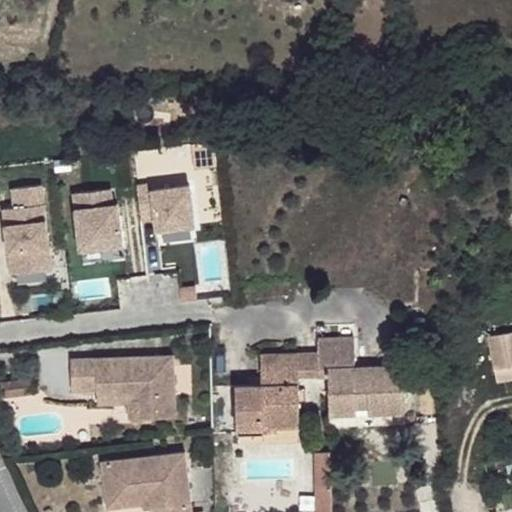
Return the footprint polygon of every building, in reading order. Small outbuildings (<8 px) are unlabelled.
[(153,183),(137,185),(141,218),(156,217),(158,228),(194,224),(190,185),(154,189),(153,183)] [(14,206),(3,208),(11,272),(51,267),(41,184),(11,187),(14,206)] [(122,257),(119,186),(73,188),(76,260),(122,257)] [(423,320),(405,322),(406,331),(424,330),(423,320)] [(424,330),(406,331),(406,340),(424,339),(424,330)] [(511,330),(489,335),(497,379),(511,376),(511,330)] [(317,338),(318,375),(328,375),(329,427),(357,426),(356,407),(356,400),(368,400),(368,406),(368,413),(404,412),(403,365),(354,366),(354,337),(317,338)] [(298,376),(298,353),(260,354),(261,384),(236,385),(237,434),(264,434),(264,426),(299,425),(298,376)] [(298,353),(298,376),(318,375),(318,353),(298,353)] [(172,354),(71,358),(72,390),(97,389),(97,396),(138,394),(139,417),(174,416),(172,354)] [(30,377),(0,381),(0,395),(0,396),(32,392),(30,377)] [(138,394),(97,396),(98,403),(128,402),(129,417),(139,417),(138,394)] [(191,511),(185,451),(101,460),(106,500),(149,495),(151,507),(150,511),(191,511)] [(330,451),(320,452),(320,470),(330,469),(330,451)] [(320,470),(320,452),(315,452),(316,511),(331,511),(330,469),(320,470)] [(149,495),(106,500),(106,507),(142,503),(142,508),(151,507),(149,495)]
